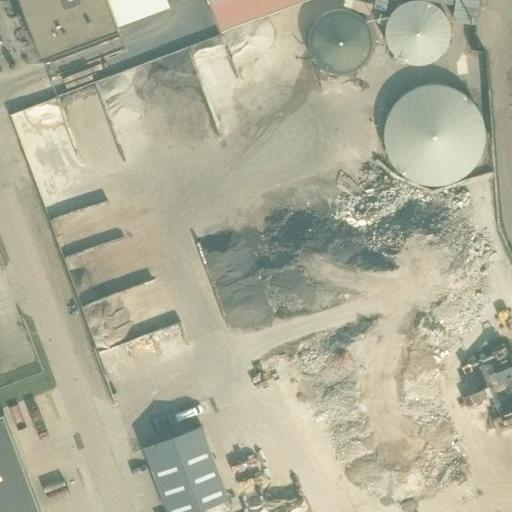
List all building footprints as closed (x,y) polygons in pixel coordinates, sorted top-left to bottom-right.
[(18,0),(41,59),(98,38),(119,31),(107,0),(18,0)] [(208,0),(220,31),(304,0),(208,0)] [(396,8),(393,11),(391,14),(389,16),(388,19),(387,22),(386,25),(385,29),(385,32),(385,35),(385,39),(386,42),(387,45),(388,48),(390,51),(392,53),(394,56),(396,58),(399,60),(402,62),(405,63),(408,64),(411,65),(414,65),(418,66),(421,65),(424,65),(427,64),(430,63),(433,61),(436,60),(439,57),(442,55),(444,52),(446,48),(448,45),(449,41),(450,38),(450,34),(450,30),(449,26),(448,23),(447,19),(445,16),(443,13),(440,10),(438,7),(435,5),(431,4),(428,2),(424,1),(420,1),(417,0),(413,1),(409,1),(406,3),(402,4),(399,6),(396,8)] [(321,16),(319,19),(316,21),(314,24),(312,26),(311,29),(310,32),(309,35),(308,39),(308,42),(308,45),(309,49),(309,52),(310,55),(312,58),(314,61),(315,63),(318,66),(320,68),(323,70),(326,71),(329,73),(332,74),(335,74),(338,75),(341,75),(345,75),(348,74),(351,73),(354,72),(357,70),(360,68),(363,66),(365,63),(368,60),(369,57),(371,53),(372,50),(372,46),(373,42),(372,39),(372,35),(371,31),(369,28),(367,25),(365,22),(363,19),(360,17),(357,15),(353,13),(350,12),(346,11),(342,10),(339,10),(335,11),(331,12),(328,13),(325,14),(321,16)] [(489,165),(460,77),(375,106),(404,194),(489,165)] [(40,511),(4,413),(0,414),(0,511),(40,511)] [(144,447),(168,511),(193,511),(228,499),(200,426),(144,447)]
